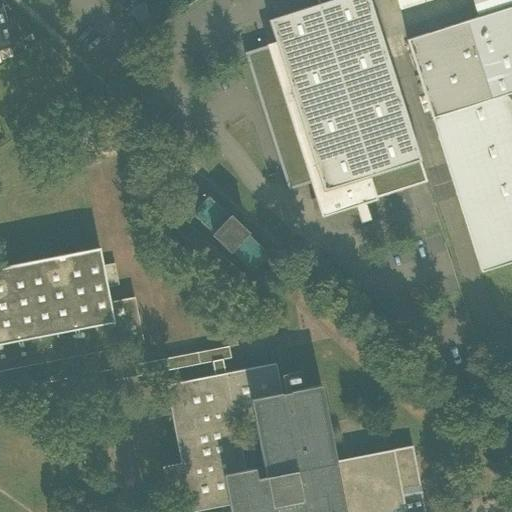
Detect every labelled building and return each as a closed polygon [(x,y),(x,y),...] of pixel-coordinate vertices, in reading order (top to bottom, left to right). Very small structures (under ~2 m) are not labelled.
[(267,20),(275,43),(322,192),(368,177),(420,160),(368,0),(329,0),(317,4),(267,20)] [(396,0),(399,9),(428,0),(396,0)] [(511,0),(472,0),(478,17),(511,6),(511,0)] [(407,40),(432,118),(511,93),(511,92),(511,6),(478,17),(407,40)] [(0,47),(11,44),(10,40),(17,37),(12,19),(4,21),(0,8),(0,47)] [(275,43),(267,46),(311,182),(322,216),(355,205),(364,202),(374,199),(368,177),(322,192),(275,43)] [(287,190),(311,182),(267,46),(244,53),(287,190)] [(511,261),(511,94),(511,93),(432,118),(480,272),(511,261)] [(420,160),(368,177),(374,199),(427,182),(420,160)] [(191,214),(212,234),(229,217),(207,196),(191,214)] [(369,219),(364,202),(355,205),(360,222),(369,219)] [(229,217),(212,234),(229,251),(230,251),(251,271),(268,254),(246,233),(247,233),(229,217)] [(0,371),(43,363),(45,375),(63,371),(61,359),(143,343),(134,298),(110,302),(99,248),(0,266),(0,371)] [(42,391),(210,359),(222,356),(232,355),(229,338),(63,371),(45,375),(39,376),(42,391)] [(210,359),(213,375),(226,373),(222,356),(210,359)] [(222,464),(243,461),(236,423),(254,420),(250,398),(281,393),(275,364),(226,373),(213,375),(165,384),(180,463),(161,466),(170,511),(193,511),(229,505),(222,464)] [(320,386),(281,393),(250,398),(254,420),(264,466),(245,470),(243,461),(222,464),(229,505),(230,511),(395,511),(403,511),(424,511),(412,446),(335,460),(320,386)]
